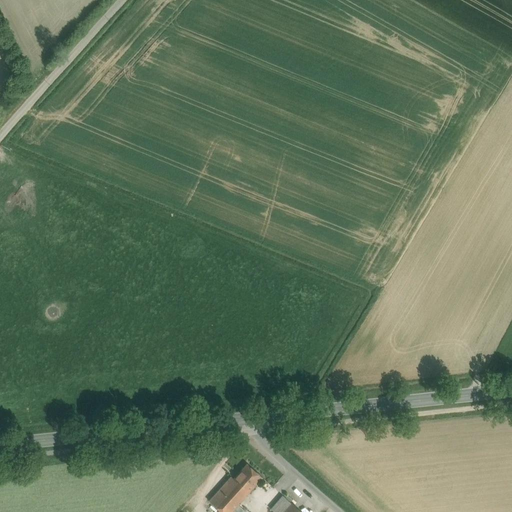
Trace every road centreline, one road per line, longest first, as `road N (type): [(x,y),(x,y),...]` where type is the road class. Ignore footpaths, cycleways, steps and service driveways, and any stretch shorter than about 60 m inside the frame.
road 1 (secondary): [(511,391),(247,421)]
road 2 (secondary): [(247,421),(0,447)]
road 3 (unclassified): [(0,136),(123,0)]
road 4 (unclassified): [(335,511),(247,433),(247,421)]
